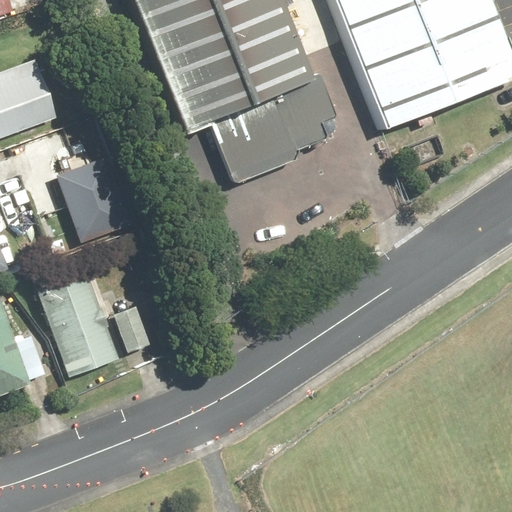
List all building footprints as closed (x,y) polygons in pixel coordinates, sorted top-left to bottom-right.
[(10,0),(0,0),(0,14),(14,10),(10,0)] [(136,0),(189,134),(212,125),(236,187),(334,149),(324,124),(338,118),(321,74),(314,77),(283,0),(136,0)] [(511,47),(493,0),(334,0),(386,128),(511,78),(511,47)] [(0,132),(57,114),(36,53),(0,65),(0,132)] [(57,177),(80,243),(130,225),(107,160),(57,177)] [(90,261),(34,280),(66,374),(122,355),(90,261)] [(1,284),(0,284),(0,394),(48,379),(30,326),(16,331),(1,284)]
